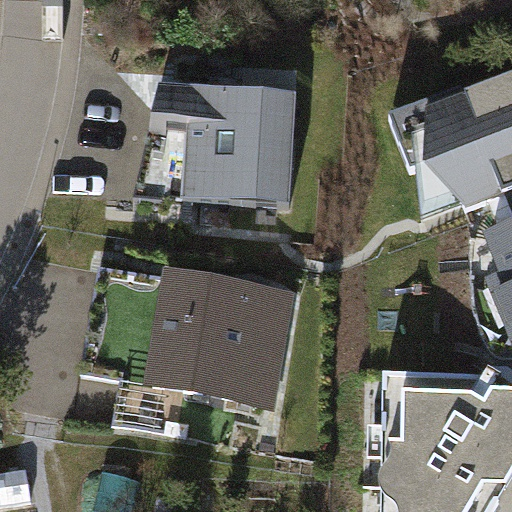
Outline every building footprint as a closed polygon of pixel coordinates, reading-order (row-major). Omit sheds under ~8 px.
[(511,77),(387,121),(411,173),(415,172),(419,224),(456,208),(464,213),(488,202),(511,191),(511,77)] [(296,97),(158,91),(128,200),(287,209),(296,97)] [(511,191),(488,202),(499,231),(482,238),(499,277),(486,282),(511,345),(511,344),(511,191)] [(278,422),(302,297),(163,270),(161,282),(97,270),(75,383),(278,422)] [(496,383),(384,381),(381,511),(491,511),(511,478),(511,396),(496,397),(496,383)]
